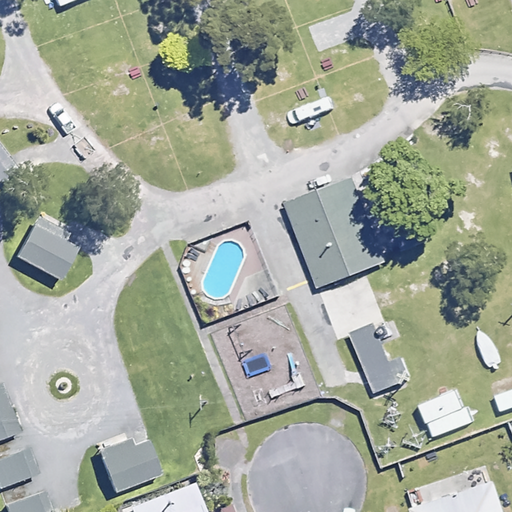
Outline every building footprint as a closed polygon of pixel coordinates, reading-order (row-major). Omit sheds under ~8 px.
[(178,46),(169,15),(136,24),(145,55),(178,46)] [(0,163),(0,182),(9,176),(0,163)] [(347,176),(281,203),(315,286),(381,260),(347,176)] [(78,245),(35,220),(14,255),(57,280),(78,245)] [(289,307),(213,333),(243,424),(319,398),(289,307)] [(373,324),(349,334),(374,393),(410,378),(401,356),(389,361),(373,324)] [(511,407),(511,374),(486,384),(496,413),(511,407)] [(0,433),(17,427),(0,385),(0,433)] [(139,443),(99,457),(109,484),(149,470),(139,443)] [(21,445),(0,452),(0,482),(31,472),(21,445)] [(206,511),(193,478),(129,502),(132,511),(206,511)] [(499,511),(490,479),(413,502),(416,511),(499,511)] [(43,511),(35,489),(0,500),(0,511),(43,511)]
